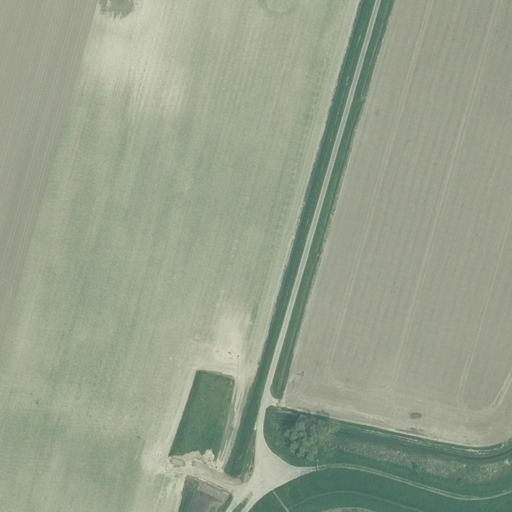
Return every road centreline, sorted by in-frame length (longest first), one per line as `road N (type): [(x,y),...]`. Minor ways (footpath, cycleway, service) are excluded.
road 1 (unclassified): [(242,511),(268,477),(259,428),(272,369),(374,0)]
road 2 (track): [(511,487),(452,492),(359,465),(331,465),(268,477),(247,487),(227,511)]
